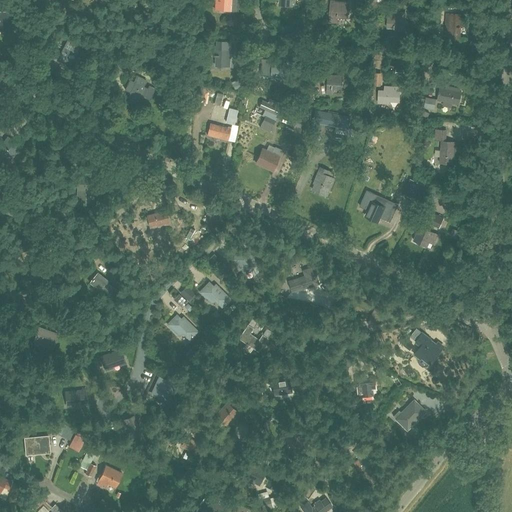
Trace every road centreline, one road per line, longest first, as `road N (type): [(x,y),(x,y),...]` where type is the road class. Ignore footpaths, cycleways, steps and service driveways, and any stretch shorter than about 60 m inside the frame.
road 1 (unclassified): [(492,326),(0,84)]
road 2 (unclassified): [(492,326),(507,0)]
road 3 (unclassified): [(395,511),(488,404)]
